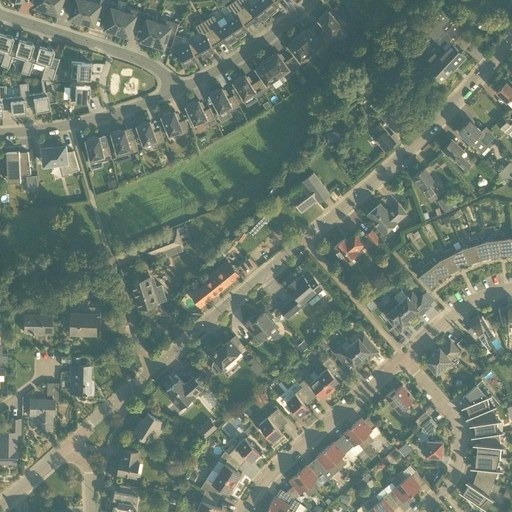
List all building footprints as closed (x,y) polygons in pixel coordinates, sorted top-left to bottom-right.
[(37,0),(35,6),(36,7),(36,8),(47,11),(50,0),(37,0)] [(50,0),(47,11),(57,15),(58,14),(59,14),(63,1),(69,2),(69,0),(50,0)] [(88,0),(69,0),(69,2),(74,4),(75,4),(70,17),(70,18),(71,18),(71,19),(82,23),(82,22),(89,1),(88,0)] [(89,1),(89,0),(88,0),(89,1),(82,22),(82,23),(92,26),(93,25),(94,25),(98,12),(104,13),(108,1),(104,0),(101,0),(100,5),(89,1)] [(264,21),(271,16),(259,1),(252,6),(247,0),(236,0),(235,1),(250,21),(255,17),(259,22),(262,20),(264,21)] [(259,0),(259,1),(271,16),(278,10),(276,9),(280,6),(276,1),(277,0),(259,0)] [(106,30),(117,34),(124,12),(117,10),(118,4),(108,1),(104,13),(110,15),(106,29),(107,29),(106,30)] [(235,19),(228,23),(239,39),(246,34),(245,32),(248,30),(245,25),(250,21),(235,1),(227,7),(235,19)] [(338,14),(343,10),(339,5),(334,9),(338,14)] [(139,25),(143,12),(126,7),(124,12),(117,34),(128,37),(128,36),(129,36),(133,23),(139,25)] [(435,40),(444,31),(448,35),(454,41),(455,41),(464,32),(457,25),(441,10),(422,29),(435,40)] [(322,33),(331,42),(339,35),(336,32),(343,26),(342,26),(344,24),(338,18),(337,20),(330,11),(328,12),(322,16),(323,17),(319,20),(326,29),(322,33)] [(142,42),(152,45),(159,23),(153,21),(153,16),(143,12),(139,25),(145,27),(141,40),(142,40),(142,42)] [(223,39),(225,42),(227,45),(230,42),(231,44),(239,39),(228,23),(221,28),(213,16),(205,21),(218,43),(223,39)] [(175,36),(175,35),(179,24),(161,18),(159,23),(152,45),(163,48),(163,47),(164,48),(169,34),(175,36)] [(196,26),(202,37),(194,41),(200,53),(204,60),(213,56),(211,53),(215,51),(212,46),(218,43),(205,21),(196,26)] [(307,46),(312,52),(318,47),(321,50),(331,42),(322,33),(316,37),(309,28),(306,31),(305,31),(299,36),(307,46)] [(433,64),(428,69),(428,70),(432,74),(441,82),(456,66),(457,67),(466,57),(452,44),(454,41),(448,35),(444,31),(435,40),(440,45),(441,46),(429,60),(433,64)] [(0,52),(5,54),(1,66),(9,68),(12,56),(8,55),(12,44),(13,38),(12,38),(12,37),(6,35),(6,36),(0,34),(0,52)] [(195,55),(200,53),(194,41),(189,44),(182,42),(183,37),(175,35),(175,36),(170,51),(179,53),(182,59),(180,60),(184,68),(198,61),(195,55)] [(290,58),(298,69),(307,61),(305,58),(312,52),(307,46),(299,36),(291,42),(292,42),(288,45),(295,54),(291,58),(290,58)] [(29,75),(33,63),(28,62),(32,51),(34,45),(32,44),(33,43),(27,41),(27,43),(20,40),(18,46),(12,44),(8,55),(12,56),(25,60),(21,72),(29,75)] [(49,68),(52,57),(54,51),(53,51),(53,50),(47,48),(47,49),(40,47),(38,53),(32,51),(28,62),(33,63),(45,67),(41,80),(52,81),(56,70),(49,68)] [(267,59),(279,77),(286,72),(288,76),(298,69),(290,58),(285,62),(278,53),(274,56),(274,55),(267,59)] [(49,68),(56,70),(59,59),(59,58),(58,59),(52,57),(49,68)] [(256,82),(264,92),(274,85),(272,82),(279,77),(267,59),(259,65),(260,66),(256,68),(262,78),(256,82)] [(90,79),(91,63),(72,62),(71,78),(71,82),(84,82),(84,79),(90,79)] [(264,92),(256,82),(252,85),(246,75),(242,78),(241,77),(235,81),(235,82),(234,83),(244,100),(252,95),(254,98),(264,92)] [(52,81),(41,80),(43,93),(29,95),(29,96),(25,97),(26,107),(34,106),(35,112),(43,111),(43,112),(49,111),(48,109),(50,109),(49,103),(47,92),(54,91),(52,81)] [(84,82),(71,82),(71,85),(70,85),(69,101),(88,102),(90,86),(84,86),(84,82)] [(29,96),(29,95),(28,83),(19,84),(21,96),(6,98),(6,99),(1,99),(2,110),(11,109),(12,115),(19,114),(19,115),(25,115),(25,114),(26,113),(26,107),(25,97),(29,96)] [(511,106),(511,88),(506,83),(497,92),(508,103),(511,106)] [(228,98),(227,96),(223,88),(218,91),(218,90),(211,93),(212,94),(210,95),(220,113),(228,108),(230,112),(240,107),(234,95),(228,98)] [(47,92),(49,103),(55,102),(55,103),(56,103),(54,91),(47,92)] [(204,111),(203,108),(199,100),(195,103),(194,102),(188,105),(188,106),(187,107),(195,125),(203,121),(205,125),(210,122),(212,127),(217,124),(215,120),(210,108),(204,111)] [(371,105),(387,124),(392,119),(377,101),(371,105)] [(179,122),(178,119),(175,111),(171,113),(170,112),(163,115),(164,116),(162,117),(170,135),(178,132),(180,136),(190,131),(185,119),(179,122)] [(371,127),(376,122),(373,117),(367,122),(371,127)] [(511,125),(503,117),(497,123),(504,131),(511,125)] [(154,132),(153,129),(151,121),(146,123),(146,122),(139,124),(139,125),(137,126),(144,145),(152,142),(154,146),(165,142),(160,130),(154,132)] [(483,134),(481,132),(470,121),(459,132),(474,146),(481,139),(489,146),(497,138),(488,129),(483,134)] [(386,151),(398,140),(394,134),(392,136),(380,122),(374,127),(380,134),(375,138),(386,151)] [(112,134),(117,150),(118,153),(126,150),(128,154),(139,151),(135,139),(129,140),(126,130),(121,131),(121,130),(113,132),(114,133),(112,134)] [(336,136),(335,130),(324,131),(325,138),(336,136)] [(103,148),(102,145),(100,137),(95,138),(95,137),(88,139),(88,140),(86,140),(89,151),(87,152),(89,159),(91,159),(91,160),(100,158),(101,162),(112,159),(109,146),(103,148)] [(464,151),(452,139),(443,149),(466,171),(472,165),(461,155),(464,151)] [(74,151),(68,152),(67,152),(66,147),(65,147),(65,149),(62,149),(61,146),(43,148),(45,165),(60,163),(64,175),(80,170),(74,151)] [(29,152),(20,153),(20,151),(7,152),(7,153),(4,154),(5,175),(8,175),(9,182),(21,181),(21,175),(31,174),(29,152)] [(496,181),(500,177),(483,160),(479,165),(496,181)] [(508,184),(511,179),(511,164),(510,162),(498,174),(508,184)] [(443,163),(436,168),(447,185),(455,180),(443,163)] [(434,181),(425,168),(413,176),(431,203),(438,198),(429,185),(434,181)] [(308,185),(292,198),(302,212),(318,199),(320,201),(330,194),(314,173),(304,180),(308,185)] [(388,213),(381,204),(368,214),(375,222),(374,223),(384,234),(397,223),(407,214),(398,204),(388,213)] [(267,224),(272,218),(266,213),(249,231),(253,236),(265,223),(267,224)] [(420,214),(414,216),(417,224),(423,222),(420,214)] [(442,219),(445,225),(450,222),(448,216),(442,219)] [(151,256),(183,243),(178,228),(145,241),(151,256)] [(502,254),(499,234),(498,229),(494,230),(495,234),(496,241),(487,242),(490,256),(502,254)] [(366,236),(374,246),(381,240),(372,230),(366,236)] [(242,241),(247,234),(242,231),(238,238),(242,241)] [(511,253),(511,238),(504,239),(504,233),(499,234),(502,254),(511,253)] [(359,252),(358,251),(365,245),(356,234),(347,241),(345,238),(334,247),(338,252),(336,253),(341,258),(342,257),(347,262),(359,252)] [(490,256),(487,242),(479,244),(478,238),(473,240),(479,259),(490,256)] [(471,247),(463,249),(468,263),(479,259),(473,240),(469,241),(471,247)] [(468,263),(463,249),(456,253),(453,248),(449,250),(458,268),(468,263)] [(448,257),(440,261),(448,273),(458,268),(449,250),(445,252),(448,257)] [(439,280),(448,273),(440,261),(434,266),(430,261),(427,264),(439,280)] [(430,287),(439,280),(427,264),(423,266),(427,271),(420,277),(430,287)] [(218,274),(211,279),(192,295),(201,307),(240,276),(232,266),(225,271),(224,270),(222,271),(220,270),(217,272),(218,274)] [(288,319),(291,316),(323,289),(314,277),(308,282),(303,276),(298,279),(297,279),(288,287),(288,288),(295,297),(280,309),(288,319)] [(150,278),(131,284),(140,310),(158,304),(150,278)] [(426,291),(422,294),(430,303),(434,300),(426,291)] [(399,303),(411,317),(415,314),(417,317),(427,309),(412,292),(408,296),(407,296),(399,303)] [(407,320),(411,317),(399,303),(391,310),(391,311),(386,315),(401,331),(410,323),(407,320)] [(502,324),(509,323),(509,325),(511,325),(511,303),(508,304),(508,306),(498,308),(502,324)] [(421,315),(425,321),(434,314),(429,308),(421,315)] [(272,318),(272,316),(271,314),(269,313),(267,312),(265,313),(265,312),(258,318),(256,316),(245,325),(260,343),(271,333),(269,331),(276,325),(271,320),(272,318)] [(80,313),(72,313),(71,334),(79,335),(79,333),(86,333),(86,334),(97,334),(97,317),(80,316),(80,313)] [(467,331),(476,340),(480,336),(482,338),(486,336),(488,340),(495,335),(491,329),(493,328),(492,325),(491,324),(491,323),(490,321),(489,320),(486,318),(485,319),(483,316),(480,317),(479,314),(470,320),(473,325),(467,331)] [(25,317),(24,332),(32,332),(32,334),(34,334),(34,332),(43,332),(43,334),(51,334),(52,316),(32,315),(32,317),(25,317)] [(393,327),(388,331),(394,337),(398,333),(393,327)] [(351,345),(363,359),(366,356),(369,359),(378,351),(364,334),(360,338),(359,338),(351,345)] [(303,352),(310,346),(304,340),(303,341),(301,339),(294,345),(300,352),(302,350),(303,352)] [(224,366),(240,352),(230,340),(224,346),(221,343),(209,353),(216,361),(214,363),(212,365),(212,368),(213,370),(215,372),(217,374),(220,374),(223,373),(227,369),(224,366)] [(323,340),(319,344),(324,349),(326,351),(330,348),(323,340)] [(450,360),(460,351),(451,341),(441,350),(440,349),(426,361),(437,373),(451,361),(450,360)] [(318,353),(324,349),(319,344),(314,348),(318,353)] [(354,366),(363,359),(351,345),(346,349),(342,345),(334,352),(343,362),(347,358),(354,366)] [(491,362),(497,359),(494,354),(488,358),(491,362)] [(89,380),(90,368),(80,368),(80,357),(61,357),(61,363),(71,363),(71,372),(73,372),(73,381),(70,381),(70,393),(84,393),(84,395),(86,395),(86,393),(93,394),(93,384),(90,384),(90,380),(89,380)] [(327,368),(319,376),(333,392),(338,387),(337,386),(342,382),(341,382),(340,383),(337,379),(344,373),(347,377),(348,376),(331,357),(323,363),(327,368)] [(253,358),(247,363),(257,376),(264,370),(253,358)] [(314,371),(300,383),(314,399),(310,394),(314,391),(317,391),(323,398),(327,395),(328,396),(333,392),(319,376),(314,371)] [(195,396),(204,388),(194,377),(185,385),(180,380),(167,392),(172,398),(171,399),(180,410),(195,397),(195,396)] [(470,417),(475,415),(478,414),(492,408),(493,407),(490,408),(488,397),(489,396),(487,396),(484,393),(489,388),(482,380),(463,397),(464,398),(464,397),(466,395),(473,402),(465,406),(466,406),(471,416),(469,417),(470,417)] [(42,388),(47,388),(47,395),(52,395),(52,400),(30,400),(30,415),(38,415),(38,429),(51,429),(52,415),(54,415),(54,401),(58,401),(59,383),(47,383),(47,384),(42,384),(42,388)] [(307,402),(309,404),(314,399),(300,383),(303,387),(287,401),(289,403),(288,404),(291,408),(292,407),(301,417),(300,418),(301,417),(303,416),(304,417),(310,412),(309,411),(311,409),(311,408),(310,409),(305,404),(307,402)] [(393,393),(392,392),(386,397),(401,414),(410,406),(408,404),(415,398),(403,385),(393,393)] [(481,423),(477,424),(473,424),(473,425),(475,425),(476,436),(475,436),(484,435),(499,433),(500,433),(500,432),(497,432),(497,421),(499,421),(498,420),(497,421),(492,408),(478,414),(481,423)] [(272,442),(274,441),(275,440),(276,441),(282,436),(281,435),(284,432),(283,432),(282,433),(277,427),(279,425),(281,427),(288,422),(277,409),(259,425),(261,427),(260,428),(263,432),(264,431),(273,441),(272,442)] [(422,426),(432,418),(426,412),(415,421),(420,427),(422,426)] [(160,430),(165,423),(149,413),(144,420),(142,418),(133,433),(148,442),(157,428),(160,430)] [(353,426),(369,444),(374,440),(369,434),(373,430),(372,430),(377,426),(369,417),(364,421),(362,418),(353,426)] [(438,425),(432,418),(422,426),(428,434),(428,440),(426,456),(442,457),(442,455),(443,455),(444,453),(444,451),(444,449),(443,449),(443,441),(435,441),(436,431),(434,429),(438,425)] [(21,420),(11,420),(11,432),(0,432),(0,437),(0,462),(16,463),(16,450),(16,435),(20,435),(21,420)] [(177,431),(180,426),(172,422),(170,426),(177,431)] [(210,422),(204,431),(211,435),(216,427),(210,422)] [(363,449),(367,454),(373,449),(369,444),(353,426),(344,434),(351,442),(347,446),(350,450),(354,446),(355,446),(358,443),(363,449)] [(476,456),(500,459),(501,447),(502,447),(501,447),(499,433),(484,435),(485,445),(477,444),(477,445),(478,445),(477,456),(476,456)] [(206,443),(211,448),(215,443),(210,438),(206,443)] [(245,438),(229,454),(237,461),(241,465),(246,460),(244,458),(246,456),(252,461),(251,462),(251,463),(254,460),(255,461),(260,456),(259,455),(262,452),(261,452),(260,453),(255,447),(256,446),(252,443),(251,443),(245,438)] [(377,448),(382,444),(378,439),(373,443),(377,448)] [(350,450),(347,446),(342,450),(335,441),(326,449),(342,468),(347,463),(342,457),(345,454),(350,450)] [(399,448),(404,455),(412,449),(407,442),(399,448)] [(336,473),(342,468),(326,449),(316,457),(319,460),(315,464),(315,465),(323,474),(328,479),(336,472),(336,473)] [(373,449),(367,454),(371,458),(377,453),(373,449)] [(121,459),(120,465),(118,474),(137,478),(140,462),(137,462),(139,453),(125,450),(123,459),(121,459)] [(233,466),(237,461),(229,454),(225,451),(219,460),(214,469),(219,472),(219,473),(237,485),(240,479),(239,478),(243,473),(242,473),(241,474),(234,469),(233,466)] [(483,469),(480,478),(494,483),(498,470),(500,471),(500,470),(497,470),(500,459),(476,456),(477,457),(476,467),(474,467),(474,468),(483,469)] [(318,478),(323,474),(315,465),(310,469),(307,465),(298,473),(315,492),(320,487),(315,481),(318,478)] [(396,476),(413,496),(418,492),(417,491),(422,487),(419,484),(424,480),(416,471),(411,475),(411,474),(407,477),(402,471),(396,476)] [(191,472),(189,479),(195,482),(198,475),(191,472)] [(233,490),(237,485),(219,473),(213,482),(207,479),(201,488),(205,490),(215,494),(218,489),(221,488),(228,493),(228,494),(228,495),(232,489),(233,490)] [(309,496),(315,492),(298,473),(289,481),(294,486),(286,493),(294,498),(300,493),(304,490),(309,496)] [(368,473),(356,484),(361,489),(373,478),(368,473)] [(409,499),(413,496),(396,476),(391,481),(396,487),(393,490),(388,494),(396,503),(401,500),(403,502),(408,498),(409,499)] [(476,488),(473,485),(469,483),(470,484),(463,493),(462,493),(469,498),(468,499),(473,506),(473,505),(475,502),(483,507),(484,507),(481,505),(489,497),(490,498),(490,497),(489,496),(494,483),(480,478),(476,488)] [(137,504),(139,495),(136,495),(137,488),(122,485),(121,492),(115,491),(113,499),(113,500),(119,501),(118,509),(133,511),(135,504),(137,504)] [(503,496),(510,498),(511,493),(511,490),(506,488),(503,496)] [(392,507),(396,503),(388,494),(384,489),(375,496),(375,495),(369,500),(379,511),(392,511),(394,510),(392,507)] [(221,510),(222,508),(223,507),(222,507),(222,508),(215,505),(216,503),(218,504),(220,497),(215,494),(205,490),(197,511),(222,511),(223,511),(221,510)] [(276,497),(270,507),(278,511),(293,511),(300,502),(294,499),(294,498),(286,493),(284,491),(279,498),(276,497)] [(172,494),(169,504),(176,507),(179,496),(172,494)] [(348,505),(351,498),(343,495),(340,501),(348,505)] [(379,511),(369,500),(364,504),(369,510),(366,511),(379,511)]
